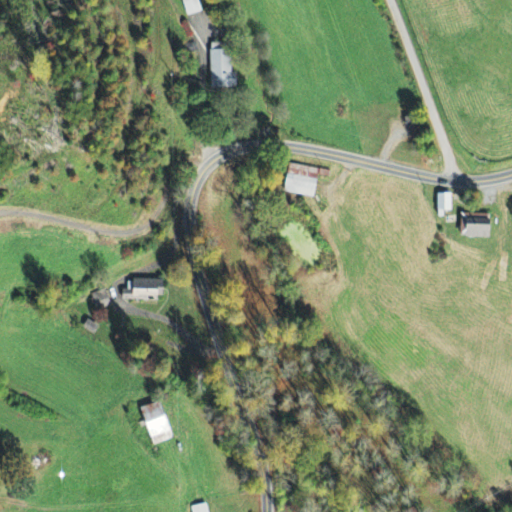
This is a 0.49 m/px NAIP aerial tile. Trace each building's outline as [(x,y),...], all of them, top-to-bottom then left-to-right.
[(182,0),(189,17),(203,12),(198,0),(182,0)] [(237,74),(232,74),(231,44),(210,45),(211,89),(237,88),(237,74)] [(453,195),(441,195),(442,212),(454,212),(453,195)] [(495,215),(463,214),(462,238),(494,239),(495,215)] [(123,299),(166,300),(166,281),(129,280),(129,291),(124,290),(123,299)] [(95,311),(112,306),(108,290),(91,295),(95,311)] [(144,408),(154,446),(175,440),(165,403),(144,408)]
